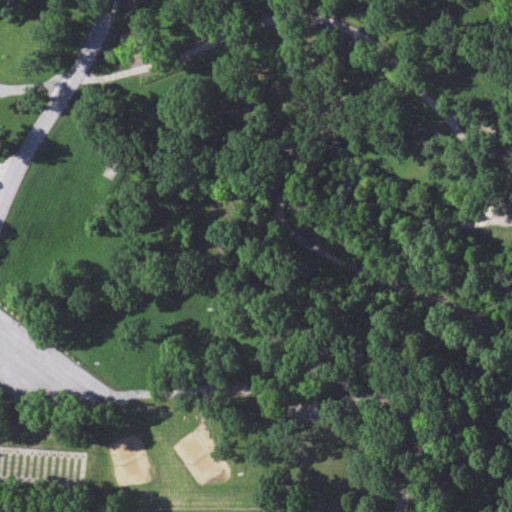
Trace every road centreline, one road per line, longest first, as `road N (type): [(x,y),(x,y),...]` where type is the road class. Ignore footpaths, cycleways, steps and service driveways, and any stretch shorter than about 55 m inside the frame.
road 1 (residential): [(106,401),(59,388),(0,346),(11,187),(75,84),(112,0)]
road 2 (residential): [(106,401),(203,390),(254,394),(281,409),(387,402),(412,418),(422,440),(400,511)]
